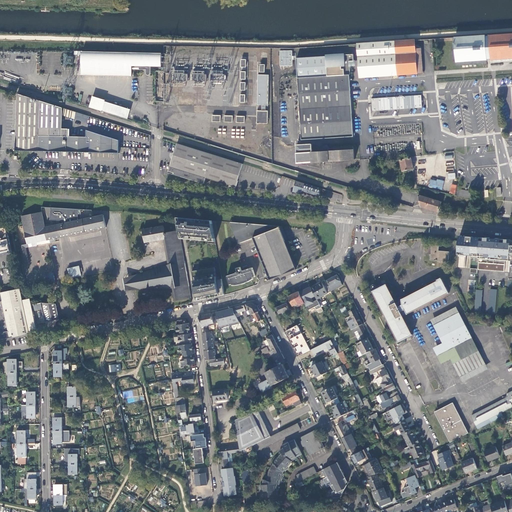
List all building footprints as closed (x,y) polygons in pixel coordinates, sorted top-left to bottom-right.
[(511,33),(488,36),(490,61),(511,59),(511,33)] [(456,63),(490,61),(488,36),(454,38),(456,63)] [(414,40),(358,44),(360,78),(417,74),(415,49),(414,40)] [(415,49),(417,74),(423,74),(422,49),(415,49)] [(292,50),(279,50),(279,66),(292,66),(292,50)] [(137,66),(140,66),(146,69),(146,74),(147,75),(147,76),(148,76),(149,76),(150,76),(150,75),(151,74),(151,66),(161,67),(162,54),(140,54),(140,55),(132,55),(132,54),(82,53),(82,52),(74,51),(74,55),(82,55),(82,76),(132,77),(132,64),(137,65),(137,66)] [(296,58),(302,141),(354,136),(349,74),(350,74),(349,64),(353,64),(353,61),(353,60),(353,54),(296,58)] [(172,84),(186,86),(187,73),(173,72),(172,84)] [(205,85),(206,73),(192,72),(191,84),(205,85)] [(225,84),(225,72),(211,72),(210,84),(225,84)] [(266,105),(268,105),(269,75),(257,75),(257,105),(262,105),(266,105)] [(119,154),(119,141),(86,130),(85,137),(67,136),(61,136),(61,129),(61,115),(62,108),(17,94),(16,151),(31,152),(38,145),(46,152),(61,153),(61,154),(64,154),(67,154),(67,152),(82,153),(89,145),(98,153),(119,154)] [(372,111),(422,108),(421,95),(371,98),(372,111)] [(92,98),(89,107),(122,118),(125,108),(92,98)] [(87,123),(89,117),(62,108),(61,115),(87,123)] [(122,118),(128,119),(131,110),(125,108),(122,118)] [(257,111),(257,123),(267,124),(268,111),(266,111),(262,111),(257,111)] [(312,148),(312,144),(297,145),(298,153),(297,153),(298,163),(355,159),(354,146),(328,148),(327,144),(323,145),(323,147),(312,148)] [(243,165),(177,145),(168,173),(204,185),(206,179),(235,188),(243,165)] [(395,159),(400,161),(400,157),(411,156),(410,152),(398,153),(395,159)] [(402,161),(404,171),(414,169),(412,159),(402,161)] [(442,189),(444,181),(430,178),(429,187),(442,189)] [(322,189),(297,181),(295,187),(293,192),(302,195),(303,192),(320,197),(322,189)] [(470,199),(471,193),(457,189),(455,196),(470,199)] [(421,207),(439,212),(440,208),(441,203),(419,195),(421,207)] [(58,225),(78,221),(77,217),(78,209),(51,207),(49,220),(57,220),(57,222),(58,225)] [(42,213),(22,216),(27,244),(32,243),(32,247),(38,245),(38,242),(55,238),(93,231),(90,218),(78,221),(58,225),(57,222),(52,223),(52,224),(44,225),(42,213)] [(106,228),(104,215),(90,218),(93,231),(106,228)] [(215,242),(212,221),(194,219),(179,218),(177,218),(180,230),(181,238),(183,239),(186,239),(215,242)] [(270,280),(296,270),(279,226),(230,222),(238,244),(253,239),(263,264),(266,271),(268,276),(270,280)] [(174,262),(179,287),(173,288),(176,300),(172,301),(172,302),(191,298),(189,287),(185,261),(184,261),(181,238),(180,230),(165,233),(163,227),(143,230),(145,243),(165,239),(169,265),(174,262)] [(12,252),(8,230),(6,229),(0,229),(0,256),(11,255),(12,252)] [(479,257),(480,238),(459,236),(458,255),(471,256),(471,258),(479,258),(479,257)] [(511,240),(480,238),(479,257),(510,259),(511,240)] [(26,248),(32,247),(32,243),(27,244),(19,246),(23,263),(29,262),(26,248)] [(438,250),(439,246),(431,245),(430,260),(448,261),(449,251),(438,250)] [(173,288),(179,287),(174,262),(169,265),(166,266),(132,277),(132,278),(134,289),(134,290),(173,288)] [(478,270),(504,272),(505,265),(478,263),(478,269),(470,269),(470,273),(477,274),(478,270)] [(79,267),(68,269),(70,279),(81,276),(79,267)] [(215,267),(192,271),(197,298),(197,301),(203,300),(225,295),(222,279),(217,280),(215,267)] [(253,268),(247,270),(242,271),(240,267),(235,269),(236,273),(232,274),(227,276),(230,285),(233,284),(233,283),(235,282),(235,284),(237,283),(238,284),(241,283),(240,282),(245,281),(248,281),(248,280),(250,279),(250,277),(252,276),(252,278),(256,276),(253,268)] [(57,282),(56,274),(49,276),(46,276),(48,283),(57,282)] [(325,282),(331,292),(342,285),(337,275),(325,282)] [(132,278),(124,279),(126,290),(134,289),(132,278)] [(389,323),(399,342),(413,335),(403,316),(401,312),(405,310),(407,314),(449,293),(441,278),(437,280),(437,281),(402,300),(402,305),(398,307),(387,284),(372,292),(382,311),(381,311),(388,324),(389,323)] [(325,280),(311,287),(315,295),(317,300),(331,292),(325,282),(325,280)] [(310,298),(315,295),(311,287),(300,293),(305,304),(309,310),(315,307),(317,310),(321,308),(317,300),(313,302),(310,298)] [(33,312),(32,305),(30,299),(22,301),(20,289),(0,293),(2,302),(10,338),(37,333),(33,312)] [(288,297),(293,306),(297,304),(298,307),(299,306),(300,306),(305,304),(300,293),(299,292),(288,297)] [(2,302),(0,302),(0,340),(10,338),(2,302)] [(43,310),(41,303),(32,305),(33,312),(43,310)] [(53,321),(59,320),(56,304),(41,303),(43,310),(46,323),(51,322),(53,323),(53,321)] [(251,303),(246,305),(251,315),(253,314),(257,322),(258,322),(259,322),(260,322),(260,321),(261,320),(257,312),(260,311),(257,306),(251,303)] [(283,313),(284,315),(287,313),(286,312),(290,310),(287,303),(276,308),(279,314),(283,313)] [(243,305),(233,308),(234,314),(235,314),(240,324),(243,323),(240,316),(243,315),(242,312),(245,311),(243,305)] [(461,382),(486,371),(458,306),(430,318),(441,343),(433,347),(440,364),(451,359),(461,382)] [(234,314),(233,308),(216,313),(217,316),(218,323),(220,328),(220,329),(240,324),(235,314),(234,314)] [(362,325),(363,324),(355,310),(350,313),(356,326),(355,327),(356,328),(362,325)] [(203,315),(198,316),(200,324),(201,326),(207,325),(218,323),(217,316),(212,317),(211,313),(203,315)] [(180,325),(176,325),(177,332),(179,331),(180,335),(190,334),(189,331),(190,331),(189,324),(187,324),(180,325)] [(297,325),(285,331),(298,356),(310,350),(297,325)] [(356,328),(354,329),(355,332),(358,331),(359,334),(359,335),(360,335),(361,338),(359,339),(360,342),(367,338),(366,336),(368,336),(362,325),(356,328)] [(351,330),(350,328),(337,334),(338,336),(351,330)] [(212,332),(202,334),(202,338),(202,339),(204,339),(204,340),(203,340),(203,347),(213,345),(212,342),(214,341),(215,341),(214,337),(213,336),(212,332)] [(192,344),(191,340),(192,340),(191,334),(190,334),(180,335),(178,335),(178,342),(182,341),(182,345),(192,344)] [(269,352),(278,347),(272,335),(266,338),(267,339),(264,341),(266,347),(268,346),(269,348),(268,349),(269,352)] [(342,351),(335,338),(333,339),(332,340),(338,353),(342,351)] [(368,338),(367,338),(360,342),(357,343),(361,351),(363,355),(366,353),(373,350),(368,338)] [(332,356),(338,353),(331,341),(326,343),(332,356)] [(192,355),(194,354),(194,350),(192,350),(192,344),(182,345),(179,346),(179,352),(181,352),(181,356),(182,356),(192,355)] [(213,345),(203,347),(204,350),(204,353),(206,353),(206,354),(204,355),(205,360),(216,359),(216,354),(216,353),(216,349),(213,349),(213,345)] [(284,359),(278,347),(269,352),(273,360),(277,358),(279,362),(284,359)] [(375,349),(373,350),(366,353),(371,363),(375,361),(376,362),(377,361),(377,360),(380,359),(375,349)] [(54,350),(54,364),(55,364),(63,364),(63,350),(54,350)] [(343,351),(342,351),(338,353),(344,364),(348,362),(343,351)] [(181,366),(194,365),(193,358),(192,355),(182,356),(182,359),(180,360),(181,366)] [(6,373),(16,372),(16,361),(4,362),(4,373),(6,373)] [(322,361),(311,367),(316,378),(321,375),(327,372),(322,361)] [(67,369),(67,364),(63,364),(55,364),(56,375),(62,375),(62,369),(67,369)] [(266,373),(269,379),(272,385),(289,377),(283,364),(266,373)] [(347,369),(344,364),(335,368),(336,371),(339,370),(345,380),(350,377),(346,369),(347,369)] [(385,368),(384,365),(376,368),(369,371),(371,375),(385,368)] [(384,388),(393,383),(386,369),(381,372),(382,376),(376,379),(379,385),(382,384),(384,388)] [(190,376),(189,371),(178,372),(178,373),(171,374),(172,376),(173,382),(175,382),(182,381),(183,384),(194,383),(193,376),(190,376)] [(16,384),(16,372),(6,373),(6,375),(8,375),(8,384),(16,384)] [(259,386),(261,392),(263,392),(272,388),(272,385),(269,379),(259,384),(259,386)] [(380,396),(383,402),(390,399),(388,395),(387,393),(396,388),(393,383),(384,388),(381,389),(383,394),(380,396)] [(69,387),(69,397),(78,397),(78,393),(75,393),(75,387),(69,387)] [(338,398),(332,387),(325,391),(322,392),(327,403),(333,400),(338,398)] [(228,400),(226,389),(213,391),(214,401),(228,400)] [(511,389),(505,393),(507,398),(470,414),(477,429),(497,420),(495,415),(511,407),(511,389)] [(295,407),(302,403),(295,390),(281,397),(286,406),(293,402),(295,407)] [(400,400),(398,395),(390,399),(383,402),(378,404),(379,406),(382,405),(383,408),(389,405),(390,407),(392,406),(391,404),(396,402),(394,399),(395,399),(397,402),(400,400)] [(78,397),(69,397),(69,407),(79,407),(78,397)] [(178,398),(175,398),(177,413),(181,413),(181,418),(187,417),(184,397),(178,398)] [(335,405),(334,405),(336,409),(338,413),(336,413),(338,418),(341,416),(348,413),(346,408),(347,407),(344,401),(340,402),(335,405)] [(448,442),(468,433),(453,402),(434,411),(448,442)] [(392,416),(396,424),(405,419),(403,415),(407,413),(405,409),(404,409),(403,408),(405,407),(404,403),(402,404),(398,406),(386,412),(389,417),(392,416)] [(22,405),(22,417),(29,417),(29,416),(35,416),(35,405),(28,405),(22,405)] [(375,417),(378,416),(374,407),(368,410),(372,419),(375,417)] [(235,419),(236,427),(238,439),(239,445),(240,452),(243,450),(252,445),(268,437),(266,433),(268,431),(260,414),(257,408),(235,419)] [(350,412),(348,413),(341,416),(344,424),(353,419),(353,418),(350,412)] [(193,423),(194,423),(194,420),(201,419),(201,414),(191,415),(191,424),(193,423)] [(55,419),(55,430),(65,430),(65,419),(55,419)] [(411,430),(405,419),(396,424),(394,425),(399,436),(403,434),(411,430)] [(374,423),(373,422),(370,424),(377,439),(380,437),(378,433),(379,433),(378,432),(374,423)] [(180,437),(184,436),(184,434),(194,433),(193,423),(191,424),(183,425),(180,425),(181,429),(180,429),(180,437)] [(298,423),(274,434),(271,436),(268,437),(252,445),(255,451),(255,452),(301,429),(298,423)] [(336,426),(342,438),(353,433),(352,431),(351,431),(347,425),(343,427),(341,424),(336,426)] [(65,430),(55,430),(55,442),(66,442),(65,437),(69,437),(69,430),(65,430)] [(301,441),(302,444),(303,446),(305,445),(307,449),(307,448),(310,454),(324,447),(316,430),(301,437),(303,440),(301,441)] [(410,446),(420,442),(418,438),(417,439),(412,430),(411,430),(403,434),(409,446),(410,446)] [(353,433),(342,438),(351,455),(358,452),(355,446),(357,445),(354,438),(356,437),(354,432),(353,433)] [(191,435),(191,441),(196,441),(196,448),(203,448),(207,447),(206,437),(205,437),(204,434),(191,435)] [(283,445),(284,448),(290,459),(300,454),(302,454),(295,439),(283,445)] [(425,455),(420,442),(410,446),(415,459),(425,455)] [(511,442),(502,446),(506,455),(511,452),(511,442)] [(25,455),(25,443),(19,443),(19,444),(16,444),(16,453),(19,453),(19,455),(25,455)] [(478,468),(479,472),(482,471),(471,444),(469,445),(474,458),(478,468)] [(221,464),(219,464),(219,469),(222,469),(230,468),(227,453),(231,453),(240,452),(239,445),(230,447),(230,446),(219,448),(221,464)] [(252,452),(255,451),(252,445),(243,450),(243,452),(245,453),(251,450),(252,452)] [(370,449),(369,447),(362,450),(364,455),(367,459),(372,457),(368,450),(370,449)] [(485,451),(488,461),(500,457),(496,447),(485,451)] [(204,462),(203,448),(196,448),(194,449),(196,463),(204,462)] [(290,459),(284,448),(282,448),(281,449),(280,452),(281,453),(290,459)] [(441,463),(443,468),(448,466),(449,467),(454,465),(449,454),(451,453),(449,449),(438,454),(439,458),(438,458),(440,464),(441,463)] [(362,450),(358,452),(351,455),(355,463),(358,462),(364,459),(363,456),(364,455),(362,450)] [(290,459),(281,453),(273,464),(284,472),(292,461),(290,459)] [(70,454),(70,464),(76,464),(76,460),(78,460),(78,458),(78,454),(70,454)] [(358,462),(360,465),(366,462),(367,459),(364,455),(363,456),(364,459),(358,462)] [(474,458),(462,462),(466,473),(478,468),(474,458)] [(370,476),(382,472),(376,459),(376,460),(371,462),(365,464),(370,476)] [(436,471),(431,460),(419,464),(417,460),(415,461),(416,464),(412,465),(412,466),(416,475),(417,478),(422,476),(420,471),(429,468),(431,472),(436,471)] [(339,487),(348,482),(347,480),(344,473),(340,466),(338,462),(322,470),(328,482),(330,481),(332,485),(337,483),(339,487)] [(76,464),(70,464),(70,474),(80,474),(79,464),(76,464)] [(284,472),(273,464),(272,468),(284,472)] [(362,466),(367,477),(370,476),(365,464),(362,466)] [(295,478),(297,482),(317,473),(314,466),(296,474),(297,476),(295,478)] [(202,468),(194,469),(196,486),(207,485),(206,472),(202,473),(202,468)] [(231,496),(231,495),(237,494),(236,485),(235,476),(234,468),(233,468),(230,468),(222,469),(223,477),(223,482),(224,486),(225,494),(227,495),(229,495),(229,496),(231,496)] [(284,472),(272,468),(267,480),(277,484),(280,485),(284,472)] [(242,473),(244,483),(254,478),(250,469),(242,473)] [(374,491),(383,488),(378,474),(369,477),(374,491)] [(405,491),(401,492),(403,498),(417,492),(415,488),(420,486),(417,478),(416,475),(407,478),(408,482),(406,483),(407,486),(404,488),(405,491)] [(25,489),(35,489),(35,479),(25,479),(25,489)] [(56,484),(56,495),(66,494),(67,494),(67,484),(56,484)] [(278,497),(277,484),(263,485),(260,485),(261,497),(278,497)] [(378,501),(379,501),(388,498),(384,488),(383,488),(374,491),(378,501)] [(23,489),(23,492),(26,492),(26,499),(29,499),(35,499),(36,499),(35,489),(25,489),(23,489)] [(66,494),(56,495),(56,505),(66,505),(66,494)] [(457,507),(454,498),(444,502),(447,511),(457,507)] [(493,511),(509,511),(506,501),(505,501),(491,505),(493,511)] [(442,503),(430,507),(430,508),(431,511),(444,511),(445,511),(442,503)]
